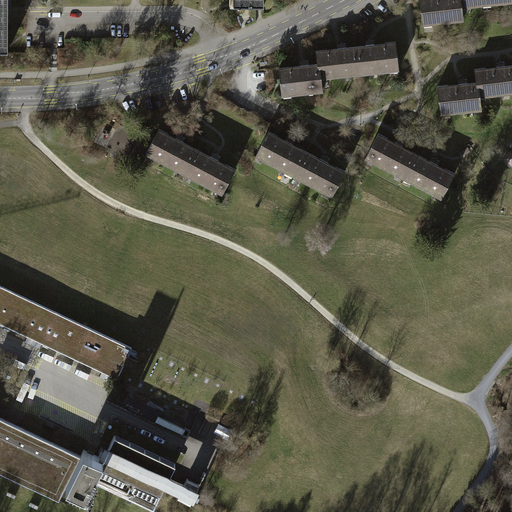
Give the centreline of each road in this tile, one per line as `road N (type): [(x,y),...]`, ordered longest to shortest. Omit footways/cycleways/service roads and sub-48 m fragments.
road 1 (track): [(19,122),(91,190),(255,257),(396,368),(475,402)]
road 2 (tertiary): [(346,0),(192,67),(121,85),(0,97)]
road 3 (unclassified): [(0,352),(208,456)]
